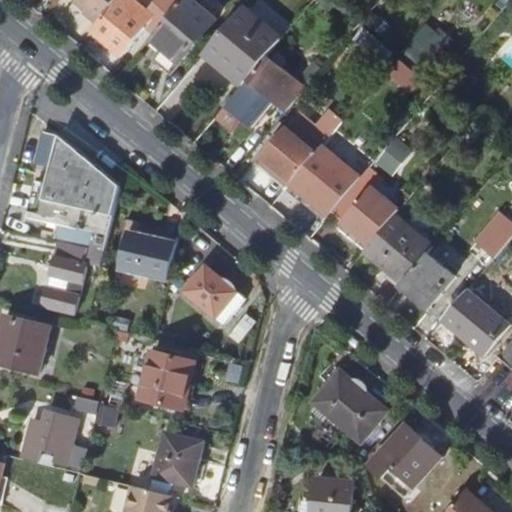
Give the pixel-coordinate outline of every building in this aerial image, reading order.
[(80,0),(88,6),(87,7),(84,11),(97,22),(116,0),(80,0)] [(123,54),(135,40),(148,26),(156,33),(176,9),(166,0),(153,0),(146,8),(137,0),(116,0),(117,2),(94,29),(123,54)] [(214,21),(189,0),(183,0),(176,9),(156,33),(151,38),(162,48),(152,59),(169,74),(214,21)] [(342,5),(333,15),(346,25),(355,15),(342,5)] [(205,52),(244,85),(268,56),(283,39),(244,6),(205,52)] [(327,48),(346,25),(333,15),(315,37),(327,48)] [(135,40),(143,47),(151,38),(156,33),(148,26),(135,40)] [(422,51),(437,64),(453,45),(438,32),(422,51)] [(376,39),(371,46),(382,57),(389,49),(376,39)] [(363,80),(382,57),(371,46),(352,70),(363,80)] [(219,115),(231,129),(242,116),(253,126),(274,101),(286,111),(306,89),(268,56),(244,85),(219,115)] [(292,127),(264,161),(291,184),(320,150),(292,127)] [(78,229),(74,245),(107,253),(123,187),(64,137),(46,140),(39,172),(54,176),(48,200),(35,197),(30,218),(78,229)] [(291,184),(329,216),(332,212),(361,177),(324,145),(320,150),(291,184)] [(259,167),(286,190),(291,184),(264,161),(259,167)] [(340,230),(366,250),(400,210),(361,177),(332,212),(345,222),(340,230)] [(478,241),(496,256),(511,236),(511,218),(503,211),(478,241)] [(391,261),(408,277),(428,253),(438,242),(409,217),(378,255),(388,264),(391,261)] [(123,271),(172,282),(180,245),(131,233),(123,271)] [(76,261),(103,268),(107,253),(74,245),(60,241),(44,305),(76,313),(80,294),(68,290),(76,261)] [(455,275),(428,253),(408,277),(404,282),(431,304),(455,275)] [(219,316),(225,309),(239,291),(207,264),(187,289),(219,316)] [(511,321),(511,313),(474,282),(444,317),(486,353),(511,321)] [(247,297),(239,291),(225,309),(233,315),(247,297)] [(0,341),(0,362),(41,372),(53,325),(7,314),(0,341)] [(511,341),(502,353),(511,360),(511,341)] [(142,398),(182,407),(194,361),(153,351),(142,398)] [(342,373),(315,406),(362,446),(389,413),(342,373)] [(77,408),(98,413),(101,402),(79,396),(77,408)] [(46,463),(58,466),(60,456),(48,453),(49,448),(65,451),(63,459),(75,462),(79,443),(85,418),(54,410),(50,422),(39,420),(29,459),(46,463)] [(410,428),(374,471),(409,500),(444,456),(410,428)] [(196,481),(201,461),(207,440),(167,431),(153,485),(172,489),(175,482),(195,487),(196,481)] [(79,443),(75,462),(86,465),(91,446),(79,443)] [(324,481),(321,511),(357,511),(360,483),(324,481)] [(171,511),(176,495),(135,485),(128,511),(171,511)] [(495,511),(496,511),(469,491),(451,511),(495,511)] [(175,511),(179,495),(176,495),(171,511),(175,511)]
